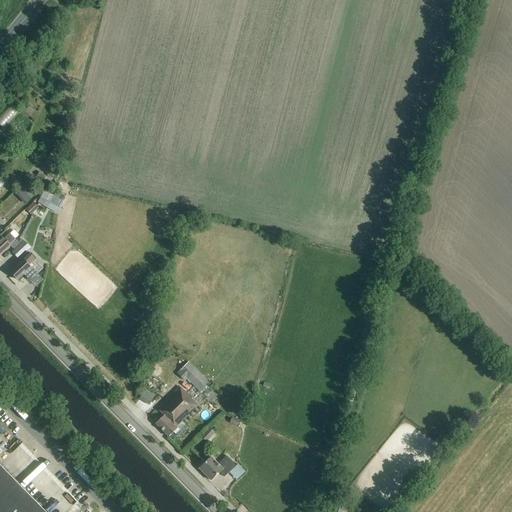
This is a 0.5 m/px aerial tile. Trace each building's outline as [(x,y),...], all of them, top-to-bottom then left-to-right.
[(14,103),(0,115),(0,121),(3,125),(20,110),(14,103)] [(43,166),(47,168),(44,173),(48,175),(46,177),(39,172),(36,178),(49,186),(52,180),(56,172),(55,172),(57,169),(53,167),(55,163),(57,164),(61,157),(59,156),(61,154),(53,149),(43,166)] [(20,197),(24,201),(32,193),(23,185),(17,191),(21,196),(20,197)] [(55,188),(46,205),(59,211),(68,194),(55,188)] [(38,209),(33,203),(26,210),(31,215),(38,209)] [(0,255),(10,246),(9,245),(15,240),(16,239),(10,233),(3,239),(2,237),(0,239),(0,255)] [(15,240),(9,245),(10,246),(14,250),(19,244),(15,240)] [(11,253),(18,260),(30,249),(23,242),(11,253)] [(23,261),(10,273),(18,281),(23,275),(29,282),(37,274),(31,268),(28,265),(35,260),(28,253),(22,259),(23,261)] [(210,384),(188,362),(179,372),(200,393),(210,384)] [(197,406),(180,388),(158,409),(159,411),(164,416),(155,424),(168,437),(177,429),(176,428),(197,406)] [(229,423),(238,427),(240,421),(232,417),(229,423)] [(202,437),(207,442),(215,433),(210,428),(202,437)] [(45,511),(0,465),(0,454),(3,451),(0,448),(0,511),(45,511)] [(218,465),(211,457),(199,469),(211,481),(220,473),(225,477),(236,466),(227,457),(218,465)]
